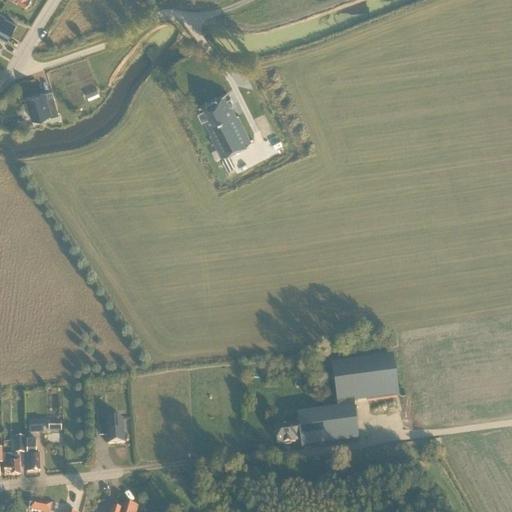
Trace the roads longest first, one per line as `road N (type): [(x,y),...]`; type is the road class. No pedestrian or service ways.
road 1 (residential): [(0,486),(404,439)]
road 2 (unclassified): [(17,62),(37,66),(118,39),(166,11),(205,14),(247,0)]
